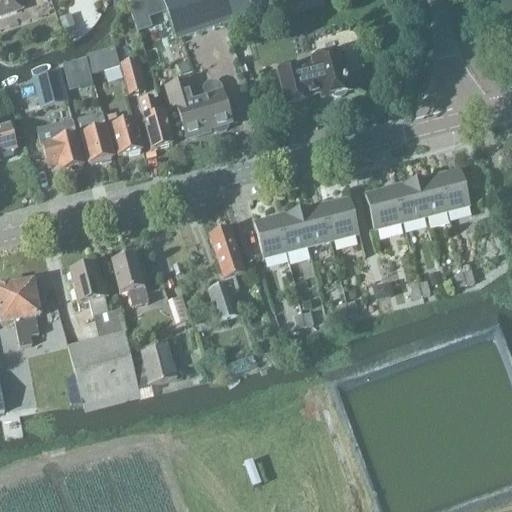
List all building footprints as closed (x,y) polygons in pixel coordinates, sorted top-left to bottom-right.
[(0,0),(0,17),(2,17),(3,19),(19,13),(18,11),(22,9),(18,0),(0,0)] [(252,17),(246,0),(161,0),(176,43),(252,17)] [(78,39),(74,29),(64,33),(67,43),(78,39)] [(92,78),(120,69),(120,68),(115,50),(87,59),(88,63),(92,78)] [(349,93),(344,74),(348,73),(344,57),(340,58),(339,55),(313,61),(314,66),(298,70),(298,68),(279,73),(287,106),(307,101),(306,98),(321,94),(323,100),(332,98),(336,100),(340,100),(344,98),(347,94),(349,93)] [(86,61),(63,68),(67,83),(90,77),(86,61)] [(132,65),(120,68),(120,69),(128,99),(128,100),(141,96),(132,65)] [(40,110),(67,102),(60,74),(32,82),(40,110)] [(204,99),(189,103),(186,94),(190,93),(187,83),(166,89),(172,109),(176,108),(186,142),(201,137),(200,135),(213,131),(213,134),(216,135),(227,132),(228,130),(227,127),(231,125),(222,93),(220,89),(217,86),(212,84),(207,86),(204,89),(203,94),(204,99)] [(164,116),(157,118),(153,103),(139,106),(151,153),(173,147),(164,116)] [(114,160),(102,116),(77,123),(89,167),(114,160)] [(107,119),(118,159),(143,152),(135,122),(118,127),(115,117),(107,119)] [(60,174),(85,168),(73,123),(37,133),(41,148),(43,148),(49,171),(58,168),(60,174)] [(0,130),(0,157),(16,153),(9,128),(0,130)] [(470,211),(461,173),(438,179),(448,216),(470,211)] [(438,179),(416,184),(426,222),(448,216),(438,179)] [(426,222),(416,184),(394,190),(404,228),(426,222)] [(404,228),(394,190),(364,197),(375,235),(404,228)] [(350,201),(321,208),(331,246),(359,239),(350,201)] [(331,246),(321,208),(299,214),(309,252),(331,246)] [(309,252),(299,214),(277,220),(287,257),(309,252)] [(287,257),(277,220),(253,226),(263,263),(287,257)] [(230,297),(240,294),(235,280),(245,277),(230,232),(218,236),(216,232),(212,234),(213,238),(209,239),(225,288),(227,287),(230,297)] [(112,265),(120,298),(129,296),(133,310),(148,306),(136,259),(112,265)] [(93,320),(108,316),(104,301),(107,300),(104,288),(101,289),(96,269),(70,275),(78,308),(89,305),(93,320)] [(475,287),(471,273),(463,276),(466,289),(475,287)] [(466,289),(463,276),(454,278),(457,291),(466,289)] [(30,340),(31,340),(38,338),(35,321),(40,320),(37,307),(45,305),(41,283),(33,285),(33,284),(21,287),(9,289),(8,287),(0,288),(0,322),(1,328),(14,325),(19,351),(32,349),(30,340)] [(431,298),(428,285),(419,287),(422,300),(431,298)] [(208,294),(219,327),(238,320),(230,297),(227,287),(225,288),(208,294)] [(410,290),(413,302),(422,300),(419,287),(410,290)] [(373,292),(376,305),(391,301),(388,288),(373,292)] [(180,297),(160,304),(168,329),(189,321),(180,297)] [(274,329),(291,327),(288,305),(271,308),(274,329)] [(358,318),(355,305),(347,307),(350,321),(358,318)] [(347,307),(337,309),(341,323),(350,321),(347,307)] [(311,316),(302,318),(306,332),(314,330),(311,316)] [(293,320),(296,334),(306,332),(302,318),(293,320)] [(123,336),(98,342),(68,350),(82,407),(84,416),(140,402),(123,336)] [(169,348),(141,355),(149,389),(178,382),(169,348)] [(0,414),(10,413),(11,422),(60,416),(57,394),(0,402),(0,414)]
